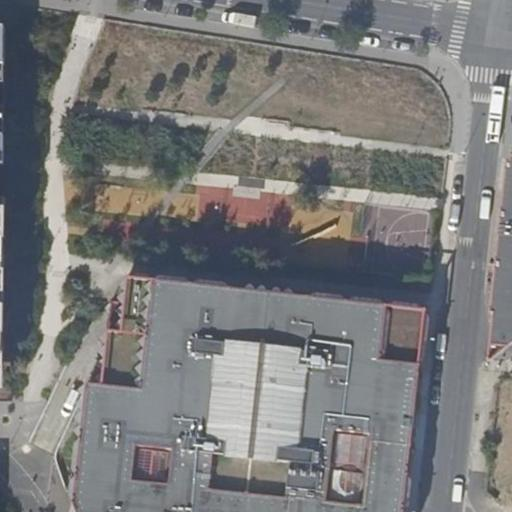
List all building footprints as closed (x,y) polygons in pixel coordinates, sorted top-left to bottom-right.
[(9,27),(0,27),(0,85),(8,85),(9,27)] [(0,136),(0,165),(8,166),(8,137),(0,136)] [(511,166),(508,166),(497,272),(499,277),(500,283),(503,290),(505,294),(507,299),(511,304),(511,305),(511,166)] [(490,349),(510,351),(511,348),(511,305),(511,304),(507,299),(505,294),(503,290),(500,283),(499,277),(497,272),(490,349)] [(405,511),(412,446),(419,379),(427,311),(306,298),(305,313),(302,325),(231,317),(230,304),(232,291),(154,282),(130,280),(128,305),(114,304),(107,372),(90,384),(81,465),(76,510),(76,511),(208,511),(212,478),(207,466),(215,456),(232,458),(234,443),(273,447),(272,462),(289,464),(296,476),(288,487),(284,511),(405,511)] [(306,298),(232,291),(230,304),(231,317),(302,325),(305,313),(306,298)] [(208,511),(284,511),(288,487),(296,476),(289,464),(272,462),(273,447),(234,443),(232,458),(215,456),(207,466),(212,478),(208,511)]
